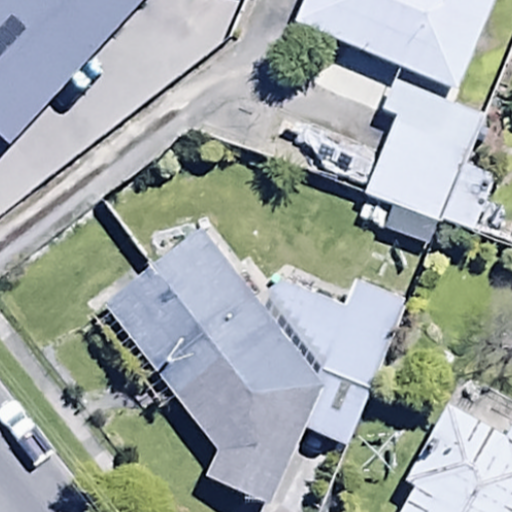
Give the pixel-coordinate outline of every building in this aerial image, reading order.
[(0,0),(0,90),(39,128),(154,0),(0,0)] [(306,0),(291,34),(454,107),(502,0),(306,0)] [(394,128),(361,206),(437,237),(439,233),(471,246),(495,190),(458,175),(478,127),(393,92),(380,122),(394,128)] [(205,245),(98,320),(212,467),(201,493),(243,511),(268,511),(300,441),(345,461),(410,316),(351,289),(337,320),(273,291),(249,308),(205,245)] [(404,511),(511,511),(511,414),(499,407),(491,421),(450,398),(398,491),(412,499),(404,511)]
